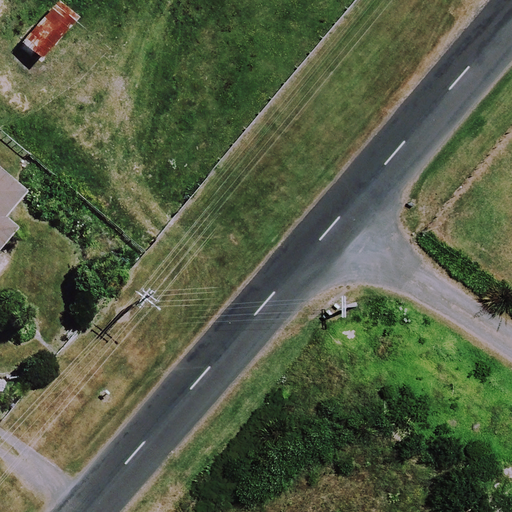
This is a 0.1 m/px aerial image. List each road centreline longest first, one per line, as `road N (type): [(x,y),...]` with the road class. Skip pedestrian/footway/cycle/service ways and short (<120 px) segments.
road 1 (unclassified): [(91,511),(341,227)]
road 2 (unclassified): [(341,227),(511,25)]
road 3 (residential): [(511,341),(341,227)]
